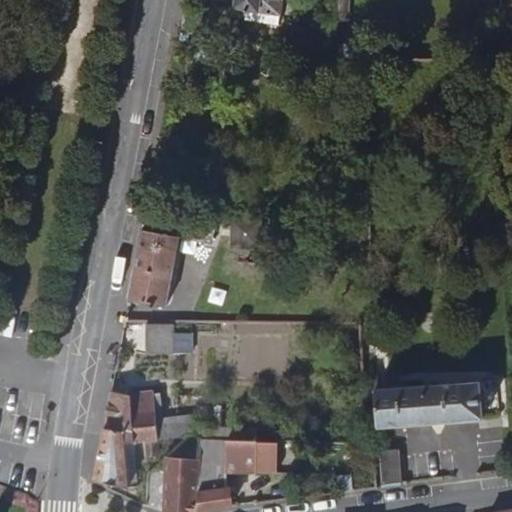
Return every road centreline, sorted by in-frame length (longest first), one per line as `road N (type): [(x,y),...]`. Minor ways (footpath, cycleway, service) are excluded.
road 1 (unclassified): [(80,388),(145,0)]
road 2 (residential): [(324,511),(511,489)]
road 3 (unclassified): [(80,388),(63,511)]
